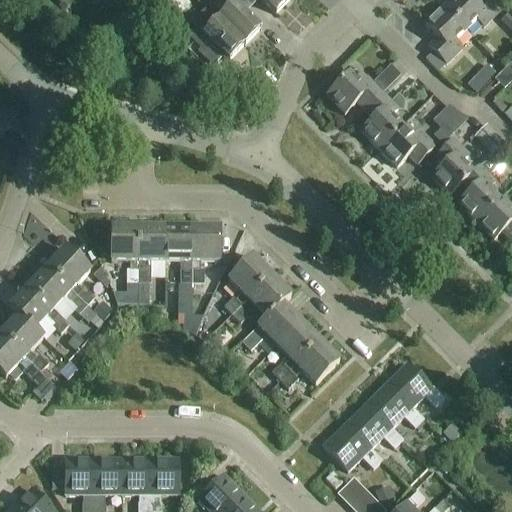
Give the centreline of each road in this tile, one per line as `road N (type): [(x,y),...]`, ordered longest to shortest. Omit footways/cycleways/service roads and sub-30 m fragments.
road 1 (residential): [(511,408),(259,155)]
road 2 (residential): [(311,511),(242,438),(201,427),(43,435)]
road 3 (residential): [(259,155),(43,94)]
road 4 (residential): [(362,0),(306,55),(259,155)]
road 5 (residential): [(0,257),(43,94)]
